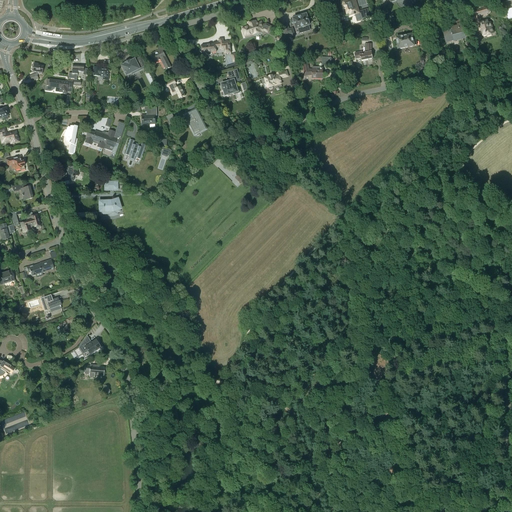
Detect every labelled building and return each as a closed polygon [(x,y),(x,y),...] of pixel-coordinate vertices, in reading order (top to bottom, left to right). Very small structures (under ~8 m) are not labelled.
[(356,2),(355,0),(349,0),(350,0),(347,1),(347,0),(342,2),(344,10),(346,9),(347,14),(350,13),(350,15),(356,13),(357,14),(359,14),(360,20),(366,18),(367,19),(370,18),(368,9),(363,10),(363,9),(358,10),(358,7),(360,7),(359,1),(356,2)] [(491,35),(491,33),(493,33),(490,23),(488,24),(487,21),(481,23),(479,16),(487,13),(488,13),(489,13),(489,12),(489,11),(490,11),(490,10),(489,9),(489,8),(488,8),(487,7),(486,7),(484,8),(482,2),(473,5),(475,11),(472,11),(478,31),(481,30),(483,36),(486,35),(487,36),(491,35)] [(462,5),(457,7),(458,12),(460,12),(462,17),(465,16),(462,5)] [(293,19),(290,20),(291,23),(294,22),(296,29),(298,29),(300,33),(310,30),(309,25),(310,25),(309,24),(310,23),(310,21),(308,21),(306,15),(304,13),(302,14),(301,16),(293,19)] [(242,29),(245,36),(246,36),(247,37),(251,35),(252,34),(253,33),(253,32),(256,31),(256,34),(262,32),(261,31),(264,30),(268,32),(271,27),(266,24),(262,26),(261,22),(256,24),(256,21),(249,24),(249,26),(242,29)] [(451,29),(451,30),(444,32),(447,42),(454,41),(454,39),(458,38),(458,40),(462,38),(462,36),(464,35),(461,24),(457,25),(457,26),(454,28),(451,29)] [(283,32),(285,38),(294,35),(292,29),(283,32)] [(367,34),(370,42),(376,39),(374,32),(367,34)] [(396,38),(398,49),(400,48),(401,49),(402,49),(403,48),(405,48),(407,48),(408,47),(410,47),(412,47),(413,46),(417,45),(415,34),(396,38)] [(213,44),(201,46),(202,54),(207,53),(207,54),(208,56),(211,55),(212,54),(212,52),(216,52),(216,48),(224,47),(225,54),(231,53),(229,41),(223,42),(223,39),(219,39),(219,43),(213,44)] [(354,53),(356,59),(360,58),(361,61),(369,59),(369,60),(372,59),(372,58),(373,58),(371,52),(371,44),(364,44),(365,53),(365,54),(363,54),(362,52),(354,53)] [(166,51),(163,45),(157,48),(159,51),(151,55),(155,63),(161,60),(166,70),(167,69),(171,68),(168,61),(166,57),(163,52),(166,51)] [(123,70),(124,72),(126,75),(138,69),(139,71),(145,67),(143,63),(137,66),(134,60),(129,62),(129,61),(125,63),(126,64),(121,66),(123,70)] [(249,78),(257,76),(254,60),(246,62),(249,78)] [(307,62),(302,63),(305,76),(310,75),(312,75),(312,78),(322,79),(323,70),(323,65),(321,65),(321,67),(312,67),(312,69),(310,69),(310,68),(308,69),(308,66),(307,62)] [(36,74),(29,76),(32,82),(38,79),(37,76),(38,74),(42,75),(43,65),(34,63),(33,68),(32,68),(31,71),(35,72),(36,74)] [(87,75),(87,68),(83,68),(83,67),(72,66),(72,74),(68,74),(68,79),(74,79),(74,80),(77,81),(77,74),(77,72),(79,72),(83,72),(83,75),(87,75)] [(103,80),(108,80),(109,73),(107,73),(108,70),(100,70),(101,68),(93,67),(93,76),(103,77),(103,80)] [(234,94),(239,93),(238,89),(237,90),(234,82),(240,80),(237,70),(228,73),(229,77),(230,76),(232,81),(222,84),(222,85),(221,86),(222,90),(223,90),(225,96),(234,93),(234,94)] [(282,78),(288,77),(286,71),(281,73),(280,72),(276,73),(277,75),(269,77),(269,78),(262,80),(263,84),(266,83),(267,88),(268,88),(269,89),(270,90),(272,89),(273,88),(273,87),(272,86),(281,84),(279,78),(281,77),(282,78)] [(72,88),(73,82),(68,81),(68,82),(49,80),(47,80),(47,85),(49,86),(49,87),(60,88),(59,91),(59,92),(64,93),(64,92),(67,92),(67,87),(72,88)] [(167,88),(168,87),(172,95),(177,93),(180,99),(185,96),(180,86),(177,88),(175,84),(176,83),(174,80),(166,84),(167,88)] [(152,107),(144,107),(144,112),(148,112),(148,116),(141,116),(142,124),(146,124),(146,125),(150,124),(155,124),(155,116),(157,116),(157,107),(152,107)] [(7,112),(6,112),(5,109),(0,110),(0,119),(0,120),(1,119),(2,118),(1,118),(7,116),(7,115),(8,115),(8,114),(8,113),(7,112)] [(185,116),(192,130),(193,132),(199,129),(200,131),(206,129),(199,116),(197,117),(194,112),(185,116)] [(166,117),(172,128),(178,125),(172,114),(166,117)] [(70,128),(68,127),(66,130),(66,133),(65,137),(66,137),(66,139),(66,142),(69,142),(67,153),(73,154),(78,127),(74,126),(74,127),(72,126),(70,126),(70,128)] [(121,139),(125,129),(119,127),(118,130),(119,131),(118,133),(115,132),(115,133),(109,131),(108,134),(105,133),(105,135),(95,132),(94,134),(88,132),(86,138),(87,138),(85,143),(91,145),(92,142),(98,145),(98,147),(112,152),(115,142),(119,144),(120,139),(121,139)] [(0,137),(0,139),(2,138),(3,143),(7,142),(7,141),(12,140),(13,143),(18,141),(18,140),(16,132),(10,134),(10,133),(5,134),(5,132),(6,132),(5,129),(0,130),(0,137)] [(141,159),(146,146),(141,144),(139,148),(137,147),(138,146),(135,145),(135,146),(133,146),(134,142),(129,140),(125,154),(130,155),(130,154),(131,154),(130,158),(134,160),(136,156),(137,156),(136,158),(141,159)] [(161,152),(163,153),(163,155),(168,157),(169,155),(170,155),(171,151),(162,148),(161,152)] [(20,169),(21,171),(25,170),(24,166),(23,161),(22,161),(20,157),(11,159),(12,159),(10,160),(9,160),(9,161),(6,162),(8,166),(13,165),(14,169),(15,170),(20,169)] [(73,177),(74,177),(79,175),(77,170),(78,168),(65,165),(64,170),(60,171),(61,174),(59,174),(61,183),(69,181),(68,180),(69,180),(70,181),(73,181),(74,179),(73,177)] [(239,173),(235,177),(241,183),(245,178),(239,173)] [(117,190),(117,182),(104,182),(104,190),(117,190)] [(33,198),(29,187),(24,188),(23,184),(12,187),(2,190),(3,194),(20,189),(23,201),(33,198)] [(99,212),(109,212),(109,216),(113,216),(117,215),(116,211),(121,209),(118,199),(112,201),(111,202),(110,202),(109,202),(109,201),(99,202),(99,212)] [(30,229),(27,222),(21,223),(20,222),(17,223),(15,216),(25,213),(24,210),(9,214),(13,225),(13,227),(21,225),(23,233),(30,231),(30,230),(30,229),(30,228),(30,229)] [(25,215),(27,222),(30,229),(30,228),(30,229),(35,227),(35,229),(41,228),(37,215),(33,216),(32,213),(25,215)] [(13,227),(13,225),(6,227),(5,224),(0,225),(0,231),(3,240),(9,239),(7,235),(15,233),(13,227)] [(45,272),(54,269),(51,260),(40,263),(40,264),(33,266),(26,268),(27,271),(30,271),(31,276),(32,276),(32,277),(36,275),(35,275),(41,273),(41,274),(42,273),(45,272)] [(0,274),(0,282),(1,285),(4,284),(4,283),(14,280),(11,271),(0,274)] [(61,308),(58,299),(52,300),(50,295),(40,299),(44,311),(50,309),(51,312),(61,308)] [(78,321),(74,323),(75,327),(87,321),(82,312),(65,320),(65,321),(63,323),(65,327),(67,325),(67,324),(73,321),(75,320),(77,319),(78,321)] [(91,342),(87,336),(78,347),(80,350),(81,349),(83,353),(87,351),(87,352),(88,351),(90,355),(91,354),(92,354),(100,348),(95,340),(91,342)] [(0,376),(0,377),(1,376),(2,376),(3,375),(4,374),(6,371),(11,375),(15,368),(5,362),(5,363),(2,361),(2,362),(1,362),(1,361),(0,361),(0,376)] [(84,373),(89,373),(89,377),(94,377),(94,375),(104,376),(104,368),(90,366),(84,365),(84,373)] [(6,435),(29,426),(24,412),(0,420),(6,435)]
